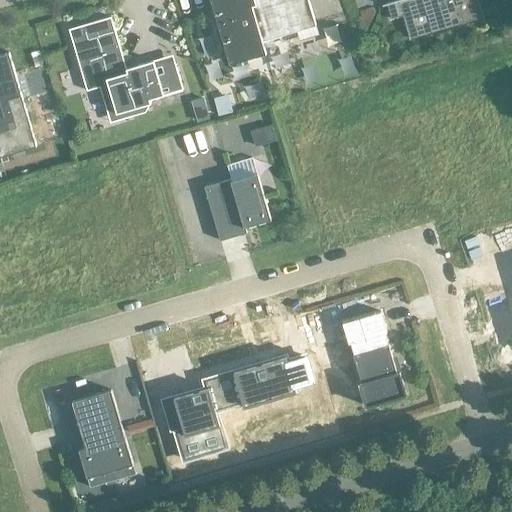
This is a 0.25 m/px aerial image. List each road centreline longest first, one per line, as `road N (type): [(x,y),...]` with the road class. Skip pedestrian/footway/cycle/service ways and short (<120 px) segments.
road 1 (unclassified): [(44,511),(1,365),(423,243),(489,445)]
road 2 (residential): [(262,511),(489,445)]
